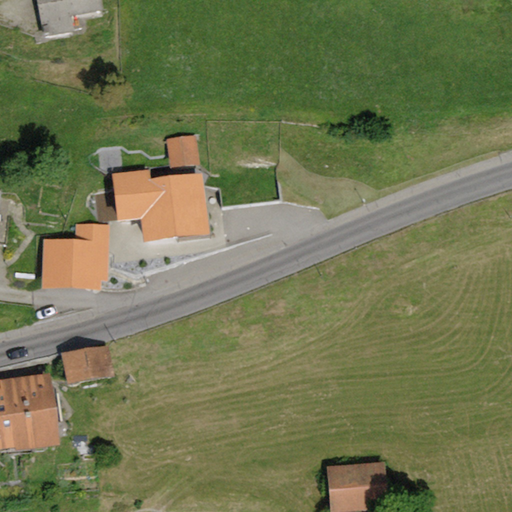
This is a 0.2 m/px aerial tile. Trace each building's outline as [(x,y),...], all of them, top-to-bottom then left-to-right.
[(94,0),(27,0),(32,35),(57,31),(54,13),(95,7),(94,0)] [(173,172),(204,168),(199,130),(168,135),(173,172)] [(200,239),(195,180),(125,186),(130,245),(200,239)] [(37,242),(32,292),(84,297),(89,248),(37,242)] [(98,350),(51,357),(56,387),(102,380),(98,350)] [(0,461),(41,459),(37,381),(0,382),(0,461)] [(388,511),(383,467),(327,473),(331,511),(388,511)]
